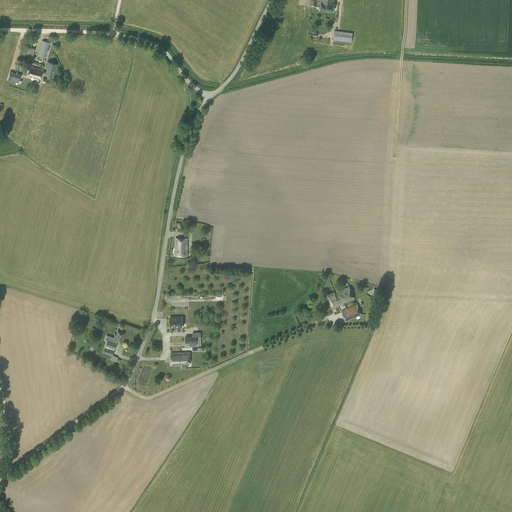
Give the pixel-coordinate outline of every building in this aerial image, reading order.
[(333,11),(334,3),(333,3),(333,0),(307,0),(307,5),(321,6),(320,9),(333,11)] [(352,41),(353,33),(335,30),(334,39),(352,41)] [(49,42),(42,40),(38,55),(45,57),(47,48),(49,42)] [(9,65),(15,67),(19,48),(14,46),(11,60),(10,60),(9,65)] [(43,71),(42,74),(52,77),(54,70),(55,70),(57,64),(48,61),(46,67),(47,67),(46,71),(43,71)] [(42,74),(43,71),(43,70),(30,66),(28,76),(40,80),(42,74)] [(18,83),(21,74),(10,71),(8,80),(18,83)] [(187,255),(188,238),(176,238),(175,248),(175,255),(187,255)] [(354,298),(349,287),(335,293),(334,292),(328,295),(333,308),(339,305),(343,304),(343,303),(354,298)] [(346,321),(361,314),(357,304),(342,311),(346,321)] [(170,327),(183,327),(182,317),(169,317),(170,327)] [(122,341),(124,333),(118,331),(116,336),(115,335),(114,338),(107,336),(105,340),(107,340),(104,353),(113,356),(117,343),(116,343),(117,340),(122,341)] [(197,346),(196,332),(192,332),(192,336),(185,336),(185,343),(189,343),(189,346),(197,346)] [(190,365),(189,352),(183,352),(171,353),(171,365),(183,365),(183,366),(189,366),(189,365),(190,365)]
